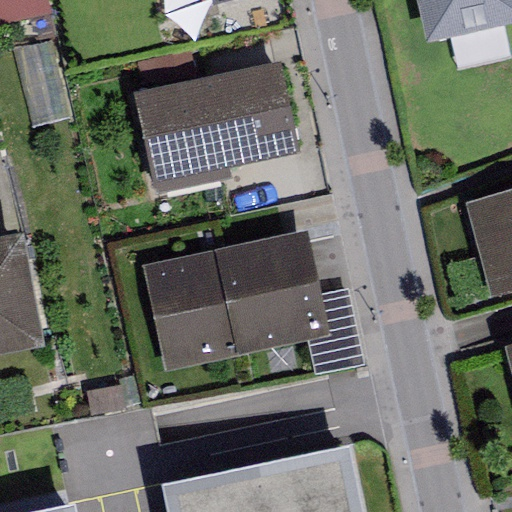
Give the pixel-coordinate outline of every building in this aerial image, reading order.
[(0,0),(0,26),(58,11),(54,0),(0,0)] [(276,0),(206,0),(210,16),(277,0),(276,0)] [(511,0),(414,0),(426,51),(511,31),(511,0)] [(278,68),(132,99),(154,202),(231,186),(228,176),(298,161),(278,68)] [(511,197),(464,212),(491,306),(511,299),(511,197)] [(306,235),(142,269),(164,376),(328,342),(306,235)] [(0,363),(43,355),(21,241),(0,245),(0,363)] [(511,351),(503,354),(511,384),(511,351)] [(358,511),(347,460),(160,500),(162,511),(358,511)]
